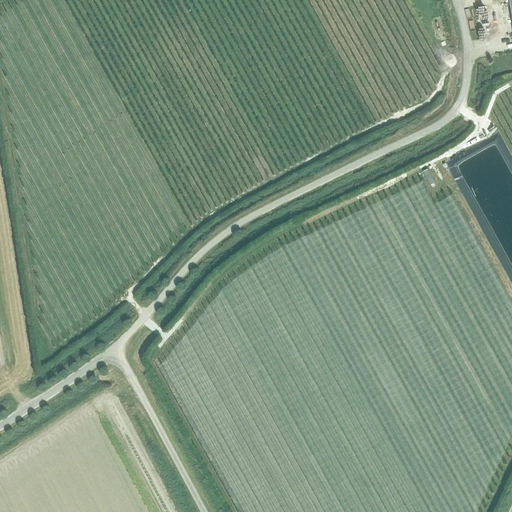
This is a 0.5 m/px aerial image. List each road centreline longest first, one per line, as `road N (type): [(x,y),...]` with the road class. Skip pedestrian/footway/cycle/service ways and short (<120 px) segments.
road 1 (unclassified): [(114,351),(188,265),(233,229),(451,114),(462,102),(467,59),(456,0)]
road 2 (unclassified): [(204,511),(114,351)]
road 3 (unclassified): [(114,351),(0,427)]
